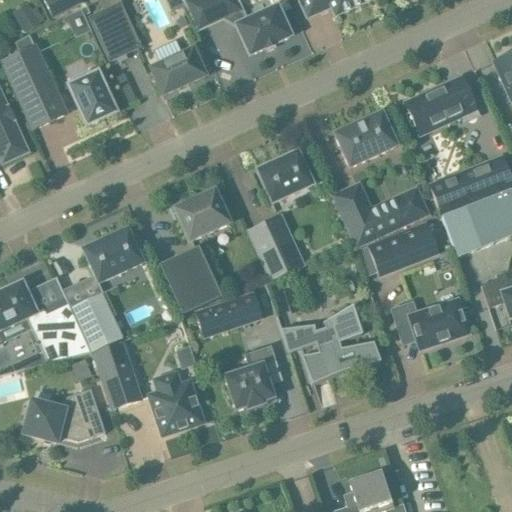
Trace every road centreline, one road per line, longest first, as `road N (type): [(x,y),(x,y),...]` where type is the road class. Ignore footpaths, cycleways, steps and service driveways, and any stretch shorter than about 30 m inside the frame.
road 1 (residential): [(0,234),(507,0)]
road 2 (residential): [(0,494),(72,511),(116,511),(511,379)]
